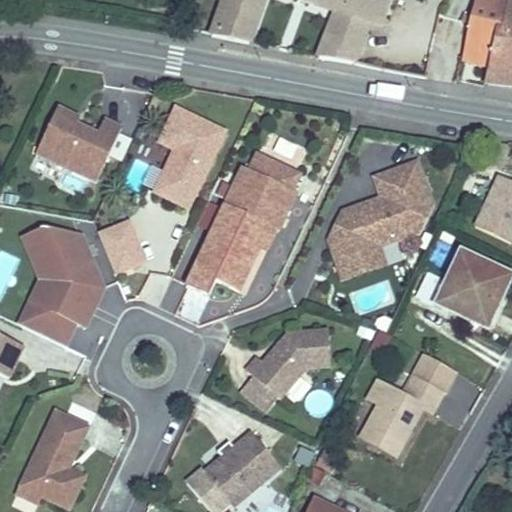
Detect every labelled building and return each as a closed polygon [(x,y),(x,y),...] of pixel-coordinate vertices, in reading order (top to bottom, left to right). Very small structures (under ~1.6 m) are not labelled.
[(225,0),(212,37),(249,44),(264,0),(302,0),(335,12),(319,59),(383,71),(387,58),(406,62),(409,51),(391,47),(397,32),(398,32),(409,0),(225,0)] [(503,36),(511,2),(511,0),(477,0),(473,17),(472,25),(463,61),(488,67),(494,35),(503,36)] [(511,87),(511,2),(503,36),(494,35),(488,67),(485,84),(511,87)] [(462,23),(472,25),(473,17),(464,15),(462,23)] [(82,113),(58,104),(33,155),(92,182),(122,124),(103,117),(96,130),(77,122),(82,113)] [(156,193),(189,208),(224,133),(177,111),(161,143),(176,150),(156,193)] [(250,172),(243,168),(187,287),(209,298),(217,282),(239,292),(260,248),(265,238),(272,241),(276,231),(278,232),(297,194),(293,192),(301,176),(258,155),(250,172)] [(419,234),(432,206),(418,165),(376,180),(384,200),(345,214),(331,242),(341,272),(363,265),(359,254),(379,248),(419,234)] [(65,172),(58,186),(83,199),(88,188),(79,184),(81,179),(65,172)] [(511,180),(497,174),(473,225),(511,241),(511,180)] [(90,184),(81,179),(79,184),(88,188),(90,184)] [(99,237),(115,274),(145,262),(129,224),(99,237)] [(42,230),(24,238),(29,251),(37,248),(52,283),(49,285),(50,288),(54,297),(58,300),(52,313),(32,303),(20,327),(66,348),(76,325),(79,327),(90,304),(96,307),(104,291),(82,237),(42,230)] [(267,251),(272,241),(265,238),(260,248),(267,251)] [(37,248),(29,251),(42,282),(32,303),(52,313),(58,300),(54,297),(50,288),(49,285),(52,283),(37,248)] [(359,254),(363,265),(341,272),(345,282),(386,268),(379,248),(359,254)] [(511,280),(511,277),(461,254),(446,284),(428,275),(417,299),(457,317),(461,309),(492,323),(511,280)] [(146,302),(175,314),(188,285),(159,272),(146,302)] [(487,332),(492,323),(461,309),(457,317),(487,332)] [(79,327),(76,325),(66,348),(68,349),(79,327)] [(306,370),(331,368),(329,332),(289,334),(289,339),(282,348),(279,346),(264,364),(258,360),(247,372),(280,401),(306,370)] [(289,334),(279,346),(282,348),(289,339),(289,334)] [(0,374),(9,379),(24,347),(0,335),(0,374)] [(445,394),(412,376),(403,392),(377,378),(365,400),(375,405),(356,438),(395,459),(422,409),(433,415),(445,394)] [(89,428),(56,413),(21,487),(42,497),(70,510),(85,479),(65,469),(70,458),(74,460),(89,428)] [(281,469),(253,434),(205,474),(233,509),(281,469)] [(42,497),(21,487),(18,494),(39,503),(42,497)] [(337,511),(314,501),(308,511),(337,511)]
